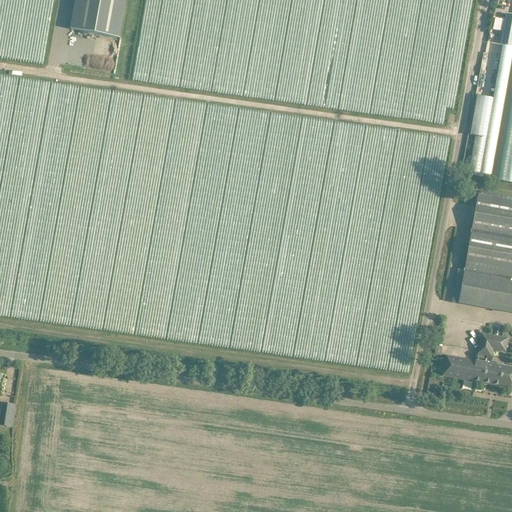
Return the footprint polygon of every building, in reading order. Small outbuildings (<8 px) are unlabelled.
[(77,0),(71,38),(120,46),(128,0),(77,0)] [(511,15),(506,15),(500,44),(503,45),(479,178),(511,183),(511,15)] [(459,304),(511,313),(511,197),(479,192),(465,271),(458,269),(455,286),(462,287),(459,304)] [(495,337),(482,334),(478,354),(491,356),(495,337)] [(511,368),(447,357),(444,376),(473,381),(511,388),(511,381),(511,368)] [(3,403),(1,417),(13,419),(16,405),(3,403)]
